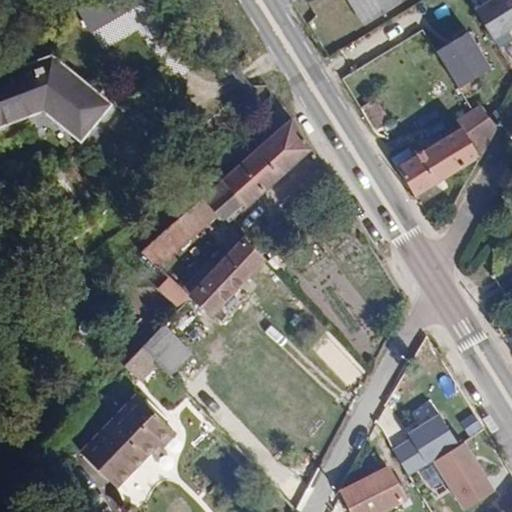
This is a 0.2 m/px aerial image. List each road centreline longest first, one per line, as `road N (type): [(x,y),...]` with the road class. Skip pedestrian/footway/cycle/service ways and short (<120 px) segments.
road 1 (secondary): [(264,0),(435,276)]
road 2 (residential): [(312,511),(435,276)]
road 3 (residential): [(435,276),(511,141)]
road 4 (secondary): [(435,276),(511,395)]
